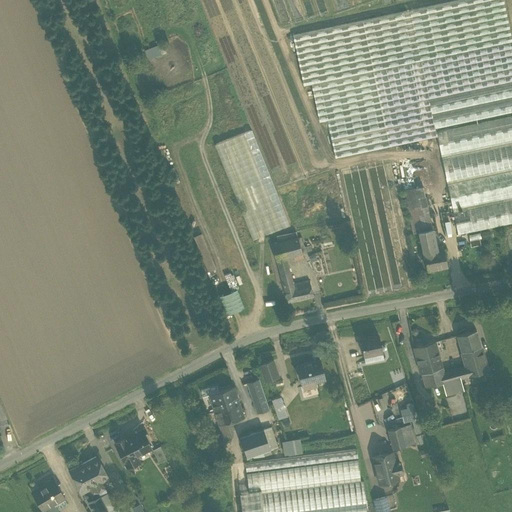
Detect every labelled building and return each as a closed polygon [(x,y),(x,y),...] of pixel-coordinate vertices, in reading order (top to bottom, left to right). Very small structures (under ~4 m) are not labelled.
[(511,115),(436,132),(435,129),(434,128),(511,111),(511,45),(502,0),(456,0),(292,35),(303,86),(311,84),(319,122),(327,120),(335,158),(437,136),(457,234),(511,222),(511,115)] [(165,52),(162,42),(157,44),(157,46),(145,51),(148,59),(165,52)] [(289,225),(251,130),(214,144),(252,240),(289,225)] [(423,186),(403,190),(407,210),(427,206),(423,186)] [(427,206),(407,210),(412,233),(419,232),(423,252),(436,250),(427,206)] [(295,231),(276,237),(278,242),(297,236),(295,231)] [(480,232),(468,235),(469,241),(481,238),(480,232)] [(216,268),(201,233),(193,237),(208,272),(216,268)] [(278,242),(271,244),(276,260),(285,258),(293,256),(302,253),(300,247),(297,236),(278,242)] [(308,244),(300,247),(302,253),(310,251),(308,244)] [(423,252),(423,254),(427,270),(446,266),(443,248),(436,250),(423,252)] [(309,280),(293,284),(285,258),(276,260),(283,286),(287,302),(313,296),(309,280)] [(237,289),(217,297),(224,315),(245,308),(237,289)] [(476,330),(456,335),(465,367),(468,375),(460,378),(463,389),(491,382),(476,330)] [(378,335),(360,339),(363,356),(382,352),(378,335)] [(435,341),(413,347),(419,366),(440,360),(435,341)] [(382,352),(363,356),(364,362),(383,358),(382,352)] [(320,359),(296,366),(301,382),(303,389),(316,386),(315,381),(325,379),(320,359)] [(279,377),(272,360),(259,365),(265,382),(279,377)] [(465,367),(443,372),(440,360),(419,366),(425,387),(442,382),(445,394),(463,389),(460,378),(468,375),(465,367)] [(266,403),(258,379),(247,383),(255,407),(266,403)] [(234,387),(208,394),(214,411),(239,403),(234,387)] [(280,397),(272,400),(278,419),(287,416),(280,397)] [(239,403),(214,411),(218,425),(228,422),(244,417),(239,403)] [(266,403),(255,407),(257,413),(268,410),(266,403)] [(228,422),(218,425),(222,437),(229,434),(232,434),(228,422)] [(409,424),(401,426),(406,445),(406,446),(414,443),(409,424)] [(401,426),(387,429),(393,449),(406,446),(406,445),(401,426)] [(270,427),(263,429),(270,449),(276,447),(270,427)] [(263,429),(239,437),(246,457),(270,449),(263,429)] [(143,432),(126,441),(124,437),(114,443),(120,454),(120,455),(122,460),(124,461),(127,467),(139,462),(136,456),(152,447),(143,432)] [(298,439),(283,442),(285,453),(300,450),(298,439)] [(166,459),(160,445),(152,450),(158,462),(166,459)] [(356,449),(245,463),(246,472),(357,458),(356,449)] [(396,451),(372,457),(379,483),(398,479),(397,474),(402,473),(399,460),(398,461),(396,451)] [(97,456),(83,463),(98,492),(106,488),(103,483),(110,479),(97,456)] [(358,459),(246,473),(248,492),(261,490),(360,478),(358,459)] [(83,463),(69,471),(81,494),(88,490),(91,496),(98,492),(83,463)] [(53,478),(44,484),(45,486),(32,494),(42,511),(42,510),(42,511),(58,511),(57,510),(67,504),(63,498),(65,497),(53,478)] [(363,480),(261,493),(263,511),(297,511),(366,504),(363,480)] [(112,490),(100,496),(108,511),(120,505),(112,490)] [(261,490),(248,492),(240,493),(241,511),(263,511),(261,493),(261,490)] [(100,496),(91,501),(96,511),(106,511),(108,511),(100,496)] [(385,496),(374,499),(377,511),(380,511),(389,510),(385,496)]
